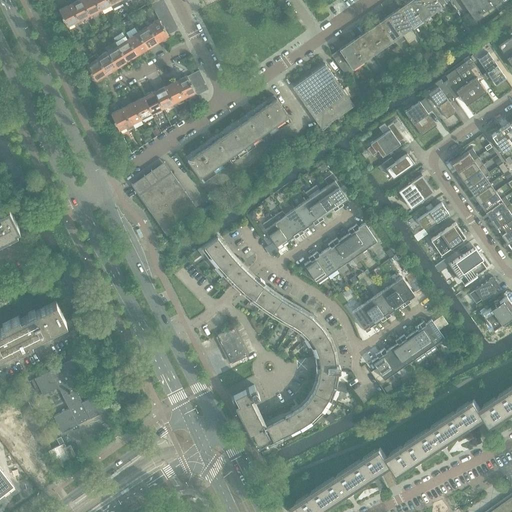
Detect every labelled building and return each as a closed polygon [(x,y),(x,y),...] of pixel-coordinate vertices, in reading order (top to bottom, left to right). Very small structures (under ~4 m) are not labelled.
[(81,0),(78,0),(70,4),(80,24),(82,23),(80,19),(88,15),(81,0)] [(94,0),(81,0),(88,15),(90,19),(92,18),(90,14),(99,9),(94,0)] [(108,0),(94,0),(99,9),(101,14),(103,13),(101,9),(110,4),(108,0)] [(121,0),(108,0),(110,4),(112,9),(123,3),(121,0)] [(168,8),(163,0),(162,0),(152,5),(156,14),(168,8)] [(430,13),(421,0),(409,0),(408,1),(420,19),(430,13)] [(446,2),(443,0),(421,0),(430,13),(440,6),(441,6),(446,2)] [(504,0),(461,0),(475,20),(504,0)] [(420,19),(408,1),(398,8),(411,26),(420,19)] [(70,4),(59,10),(62,16),(63,20),(64,19),(67,26),(76,21),(78,25),(80,24),(70,4)] [(159,20),(171,14),(168,8),(156,14),(159,20)] [(411,26),(398,8),(388,15),(401,33),(411,26)] [(174,20),(171,14),(159,20),(162,25),(174,20)] [(401,33),(388,15),(379,22),(392,40),(401,33)] [(162,25),(159,20),(150,25),(147,21),(145,22),(148,26),(158,41),(168,35),(168,34),(162,25)] [(178,29),(174,20),(162,25),(168,34),(178,29)] [(392,40),(379,22),(369,29),(381,47),(392,40)] [(473,34),(479,29),(476,25),(470,29),(473,34)] [(158,41),(148,26),(139,32),(137,28),(135,29),(137,33),(147,48),(158,41)] [(381,47),(369,29),(359,35),(372,54),(381,47)] [(147,48),(137,33),(129,38),(127,34),(125,35),(127,39),(137,54),(147,48)] [(137,54),(127,39),(125,35),(114,41),(117,45),(125,56),(127,61),(137,54)] [(372,54),(359,35),(349,42),(362,61),(368,56),(372,54)] [(511,36),(498,46),(511,65),(511,36)] [(362,61),(349,42),(339,49),(352,68),(362,61)] [(125,56),(117,45),(109,50),(106,46),(104,48),(107,52),(110,56),(117,67),(127,61),(125,56)] [(349,69),(336,51),(331,55),(344,73),(349,69)] [(117,67),(110,56),(107,52),(99,56),(96,53),(94,54),(96,56),(107,73),(117,67)] [(478,60),(495,84),(505,77),(488,53),(478,60)] [(93,55),(84,61),(86,65),(90,71),(92,74),(96,80),(107,73),(96,56),(94,54),(93,55)] [(465,62),(455,68),(476,98),(486,91),(479,81),(484,78),(473,62),(468,65),(465,62)] [(354,105),(343,89),(325,64),(292,87),(321,128),(354,105)] [(448,79),(443,83),(452,95),(454,98),(459,95),(466,105),(476,98),(455,68),(445,75),(448,79)] [(204,80),(199,70),(187,76),(192,86),(204,80)] [(195,92),(192,86),(187,76),(187,75),(176,81),(184,97),(195,92)] [(436,82),(426,89),(446,119),(456,112),(447,99),(452,95),(443,83),(440,79),(436,82)] [(208,89),(204,80),(192,86),(195,92),(197,95),(208,89)] [(184,97),(176,81),(165,86),(175,107),(176,106),(175,102),(184,97)] [(175,107),(165,86),(154,92),(164,112),(166,111),(164,107),(173,103),(175,107)] [(164,112),(154,92),(143,97),(154,117),(155,117),(153,112),(162,108),(164,112)] [(203,183),(292,121),(288,116),(276,98),(273,95),(185,156),(188,160),(187,160),(200,177),(203,183)] [(154,117),(143,97),(133,102),(141,118),(151,114),(153,118),(154,117)] [(422,136),(436,125),(428,113),(432,109),(424,97),(419,101),(404,111),(422,136)] [(141,118),(133,102),(124,107),(132,123),(141,118)] [(134,127),(132,123),(124,107),(111,113),(114,120),(113,120),(115,123),(116,123),(119,130),(125,126),(127,131),(134,127)] [(388,127),(390,129),(370,143),(371,145),(367,148),(372,155),(378,151),(382,156),(400,143),(398,141),(404,138),(393,122),(387,126),(388,127)] [(511,126),(509,122),(500,129),(511,145),(511,144),(511,126)] [(160,132),(157,128),(152,131),(155,136),(160,132)] [(511,145),(500,129),(491,135),(502,151),(511,145)] [(495,152),(492,147),(487,150),(491,155),(495,152)] [(457,171),(478,157),(472,148),(451,162),(457,171)] [(414,163),(407,153),(395,162),(391,157),(378,166),(381,171),(386,168),(393,178),(414,163)] [(462,179),(483,164),(478,157),(457,171),(462,179)] [(502,162),(499,157),(494,160),(498,165),(502,162)] [(508,170),(502,162),(498,165),(504,173),(505,173),(508,170)] [(488,172),(483,164),(462,179),(468,187),(484,175),(488,172)] [(199,212),(171,171),(150,186),(144,177),(132,186),(138,194),(167,235),(199,212)] [(347,199),(335,180),(337,179),(332,173),(324,179),(328,185),(324,187),(339,208),(343,205),(342,203),(347,199)] [(421,174),(410,182),(409,181),(407,182),(408,184),(398,191),(410,208),(420,201),(421,202),(423,201),(423,199),(431,194),(433,192),(434,192),(433,191),(427,182),(421,174)] [(473,194),(490,183),(484,175),(468,187),(473,194)] [(479,202),(495,191),(490,183),(473,194),(479,202)] [(339,208),(324,187),(320,190),(316,184),(310,188),(327,213),(333,209),(334,211),(339,208)] [(327,213),(310,188),(305,192),(309,198),(305,201),(319,222),(324,219),(322,216),(327,213)] [(484,210),(501,199),(495,191),(479,202),(480,203),(484,210)] [(490,218),(506,207),(510,204),(505,196),(501,199),(484,210),(490,218)] [(319,222),(305,201),(295,208),(307,226),(313,223),(315,225),(319,222)] [(448,212),(441,202),(417,219),(424,229),(448,212)] [(511,215),(511,214),(511,206),(510,204),(506,207),(490,218),(495,226),(511,215)] [(0,236),(19,228),(8,206),(2,209),(2,208),(0,208),(0,236)] [(307,226),(295,208),(285,215),(299,236),(304,232),(302,230),(307,226)] [(501,234),(511,226),(511,214),(511,215),(495,226),(501,234)] [(299,236),(285,215),(275,221),(288,240),(293,236),(295,239),(299,236)] [(288,240),(275,221),(265,229),(268,234),(263,237),(269,244),(273,241),(279,250),(284,246),(282,244),(288,240)] [(377,241),(364,222),(358,226),(356,224),(352,227),(366,248),(377,241)] [(465,237),(455,222),(430,239),(441,254),(465,237)] [(511,237),(511,226),(501,234),(506,242),(511,237)] [(366,248),(352,227),(347,230),(349,233),(344,236),(360,260),(366,256),(362,251),(366,248)] [(208,257),(226,243),(224,240),(222,242),(217,236),(201,247),(208,257)] [(360,260),(344,236),(338,240),(337,238),(332,241),(347,262),(351,259),(355,264),(360,260)] [(347,262),(332,241),(328,244),(329,246),(324,250),(337,269),(347,262)] [(228,257),(231,254),(226,248),(228,246),(226,243),(208,257),(216,267),(228,257)] [(471,249),(449,264),(462,283),(484,267),(471,249)] [(337,269),(324,250),(319,254),(317,251),(312,254),(327,275),(337,269)] [(231,254),(228,257),(216,267),(224,275),(240,260),(238,257),(236,259),(231,254)] [(327,275),(312,254),(308,258),(310,260),(304,264),(317,282),(327,275)] [(445,259),(435,266),(438,272),(449,264),(445,259)] [(233,284),(247,270),(241,265),(243,263),(240,260),(224,275),(233,284)] [(359,279),(369,272),(367,269),(366,269),(357,276),(359,279)] [(258,280),(254,277),(250,274),(247,270),(233,284),(238,289),(241,292),(247,297),(250,300),(263,285),(265,282),(260,278),(258,280)] [(354,275),(349,279),(352,284),(357,280),(354,275)] [(493,276),(469,293),(476,303),(491,292),(495,289),(500,286),(493,276)] [(415,295),(402,277),(392,284),(406,305),(411,302),(409,299),(415,295)] [(260,307),(273,289),(265,282),(263,285),(250,300),(260,307)] [(406,305),(392,284),(382,291),(394,309),(400,306),(401,308),(406,305)] [(344,292),(343,292),(345,296),(352,291),(349,288),(344,292)] [(270,314),(282,295),(276,291),(273,289),(260,307),(270,314)] [(394,309),(382,291),(372,298),(386,319),(391,315),(389,313),(394,309)] [(280,320),(292,301),(289,299),(282,295),(270,314),(280,320)] [(511,303),(506,296),(482,313),(493,329),(511,316),(511,303)] [(386,319),(372,298),(362,305),(375,323),(380,319),(382,322),(386,319)] [(31,340),(66,322),(56,301),(20,319),(19,315),(10,320),(24,347),(32,343),(31,340)] [(291,326),(301,306),(295,303),(292,301),(280,320),(291,326)] [(375,323),(362,305),(352,312),(366,332),(371,329),(369,327),(375,323)] [(299,331),(313,314),(310,312),(301,306),(291,326),(299,331)] [(306,338),(323,324),(316,317),(313,314),(299,331),(306,338)] [(444,337),(431,319),(425,323),(424,321),(419,324),(434,345),(444,337)] [(24,347),(10,320),(2,324),(3,327),(0,328),(0,354),(14,348),(15,351),(24,347)] [(331,336),(329,333),(323,324),(306,338),(311,347),(332,337),(331,336)] [(437,349),(434,345),(419,324),(415,327),(416,329),(411,333),(427,356),(437,349)] [(244,348),(238,336),(237,337),(233,328),(234,328),(234,327),(218,335),(218,336),(219,335),(221,341),(220,341),(228,356),(229,355),(232,362),(231,362),(231,363),(247,355),(247,354),(246,355),(243,348),(244,348)] [(457,337),(453,331),(447,335),(452,341),(457,337)] [(427,356),(411,333),(406,337),(404,334),(399,337),(414,358),(417,363),(427,356)] [(338,364),(336,350),(332,337),(311,347),(314,356),(316,365),(316,366),(316,370),(319,370),(338,371),(339,371),(340,370),(340,365),(338,364)] [(414,358),(399,337),(395,341),(397,343),(391,347),(404,365),(414,358)] [(404,365),(391,347),(386,350),(384,348),(380,351),(394,372),(404,365)] [(394,372),(380,351),(375,354),(378,358),(376,359),(375,358),(371,361),(384,379),(394,372)] [(336,386),(338,371),(319,370),(317,380),(336,386)] [(331,399),(336,386),(317,380),(313,390),(331,399)] [(393,391),(390,386),(385,388),(388,394),(393,391)] [(491,425),(511,411),(511,389),(480,409),(485,416),(491,425)] [(323,411),(331,399),(313,390),(307,399),(323,411)] [(260,412),(253,398),(236,407),(243,420),(260,412)] [(323,411),(307,399),(300,406),(312,421),(323,411)] [(485,416),(480,409),(474,400),(444,420),(454,436),(474,423),(485,416)] [(312,421),(300,406),(292,411),(291,412),(300,429),(312,421)] [(266,446),(257,428),(266,424),(265,422),(260,412),(243,420),(257,450),(266,446)] [(300,429),(291,412),(285,415),(284,414),(282,413),(281,413),(272,418),(282,438),(300,429)] [(282,438),(272,418),(265,422),(266,424),(257,428),(266,446),(282,438)] [(428,453),(454,436),(444,420),(417,437),(428,453)] [(397,473),(428,453),(417,437),(392,454),(391,454),(386,457),(387,457),(391,464),(392,464),(397,473)] [(380,471),(392,464),(391,464),(387,457),(386,457),(381,448),(350,468),(361,484),(380,471)] [(334,501),(361,484),(350,468),(324,485),(334,501)] [(0,501),(14,491),(0,473),(0,501)] [(317,511),(334,501),(324,485),(293,505),(297,511),(317,511)] [(511,511),(511,496),(489,511),(511,511)]
